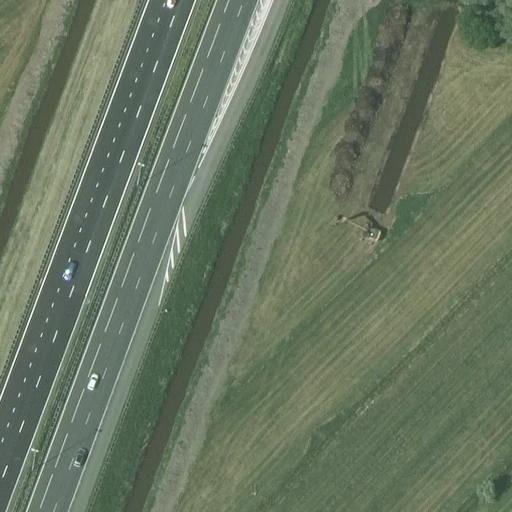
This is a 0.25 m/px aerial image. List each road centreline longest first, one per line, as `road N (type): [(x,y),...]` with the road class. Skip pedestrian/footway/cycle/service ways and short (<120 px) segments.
road 1 (motorway): [(46,511),(236,0)]
road 2 (tertiary): [(403,0),(218,511)]
road 3 (motorway): [(181,0),(0,487)]
